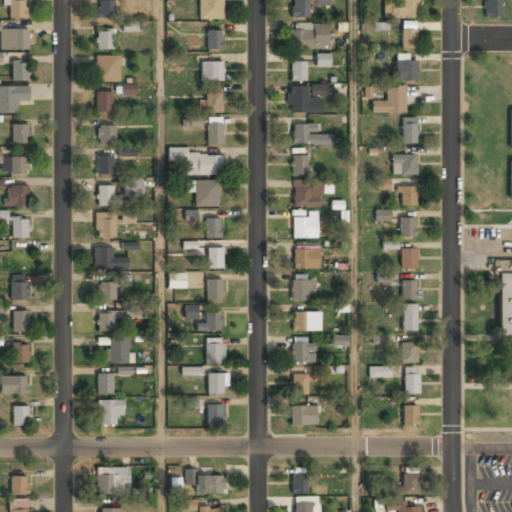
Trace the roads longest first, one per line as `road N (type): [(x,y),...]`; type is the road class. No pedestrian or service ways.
road 1 (residential): [(256,0),(259,511)]
road 2 (residential): [(63,0),(65,511)]
road 3 (residential): [(452,0),(453,511)]
road 4 (residential): [(451,447),(65,448)]
